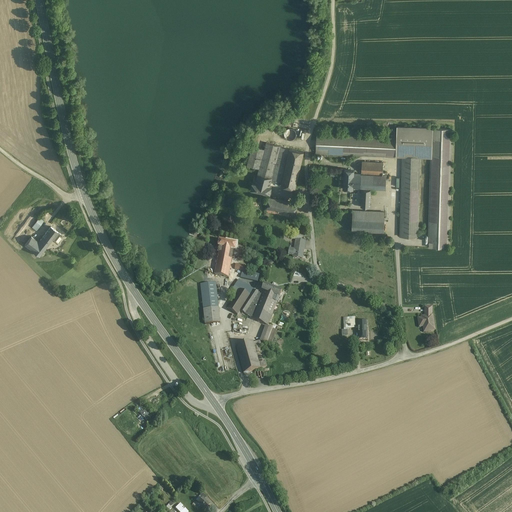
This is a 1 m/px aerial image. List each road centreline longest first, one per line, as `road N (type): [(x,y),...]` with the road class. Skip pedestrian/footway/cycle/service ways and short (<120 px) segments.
road 1 (unclassified): [(333,0),(331,71),(305,161),(313,255),(328,279),(396,321),(406,359)]
road 2 (secondary): [(213,402),(129,286),(85,197)]
road 3 (secondary): [(85,197),(38,0)]
road 4 (unclassified): [(213,402),(406,359)]
